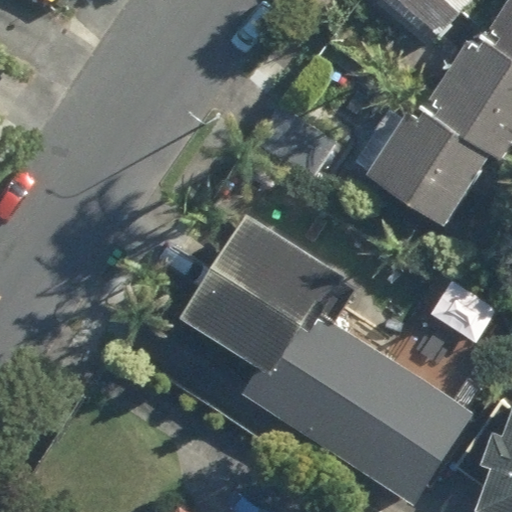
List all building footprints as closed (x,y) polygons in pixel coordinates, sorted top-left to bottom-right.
[(408,0),(437,32),(473,0),(408,0)] [(378,175),(453,224),(500,153),(510,160),(511,157),(511,9),(488,46),(477,39),(438,99),(441,101),(444,97),(448,100),(445,104),(448,106),(441,116),(434,111),(428,120),(418,113),(378,175)] [(320,179),(344,142),(285,105),(261,142),(320,179)] [(248,391),(424,504),(482,413),(329,314),(353,276),(256,214),(190,316),(265,364),(248,391)] [(485,510),(490,511),(511,511),(511,435),(501,432),(491,461),(501,465),(485,510)] [(310,511),(346,511),(321,496),(310,511)]
